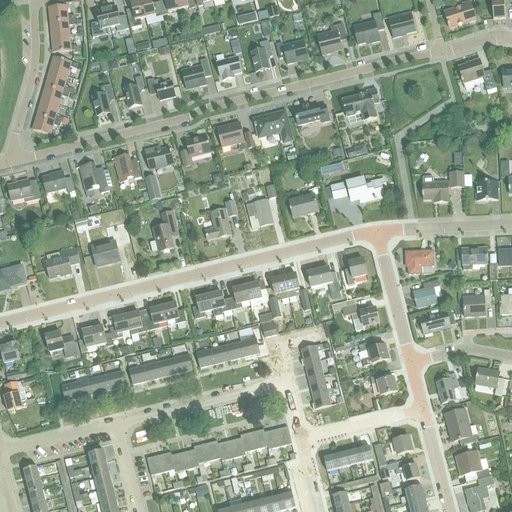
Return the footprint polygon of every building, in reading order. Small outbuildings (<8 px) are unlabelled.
[(152,0),(149,0),(142,2),(146,19),(148,27),(158,24),(157,18),(163,17),(159,3),(153,5),(152,0)] [(165,0),(166,2),(159,3),(163,17),(169,15),(169,13),(179,11),(176,0),(165,0)] [(176,0),(179,11),(189,8),(190,10),(196,9),(193,0),(176,0)] [(214,2),(213,0),(195,0),(198,8),(204,7),(204,5),(214,2)] [(492,1),(494,21),(506,20),(505,7),(511,7),(510,0),(498,0),(499,1),(492,1)] [(146,19),(142,2),(131,5),(132,10),(126,11),(131,30),(143,27),(141,20),(146,19)] [(445,14),(450,30),(476,21),(471,3),(463,6),(464,8),(445,14)] [(68,7),(49,8),(51,24),(76,21),(75,16),(69,17),(68,7)] [(117,8),(107,10),(111,29),(115,28),(117,29),(118,33),(129,30),(126,17),(120,18),(117,8)] [(270,19),(279,17),(277,8),(268,10),(270,19)] [(111,29),(107,10),(96,13),(99,23),(92,25),(93,39),(108,36),(107,31),(107,30),(111,29)] [(378,33),(385,31),(381,14),(373,16),(375,23),(354,28),(358,47),(371,43),(372,45),(380,43),(378,33)] [(248,16),(238,18),(240,27),(250,24),(248,16)] [(397,17),(388,19),(393,40),(402,38),(401,36),(406,35),(406,36),(417,33),(412,16),(398,19),(397,17)] [(76,26),(76,21),(51,24),(52,39),(70,37),(69,27),(76,26)] [(268,22),(261,24),(263,31),(269,30),(268,22)] [(341,43),(348,41),(344,25),(331,28),(332,34),(329,38),(328,37),(319,40),(318,37),(317,37),(322,57),(331,55),(330,54),(343,51),(341,43)] [(209,29),(203,30),(204,37),(211,36),(209,29)] [(188,42),(195,39),(194,33),(186,35),(188,42)] [(70,37),(52,39),(53,54),(79,52),(78,46),(71,47),(70,37)] [(161,41),(153,44),(154,49),(162,47),(161,41)] [(267,59),(273,58),(269,42),(260,44),(262,52),(251,54),(256,74),(270,71),(267,59)] [(284,48),(283,44),(276,46),(280,60),(286,59),(287,66),(294,64),(294,63),(309,60),(305,43),(284,48)] [(240,44),(233,46),(236,56),(243,54),(240,44)] [(136,56),(128,58),(130,64),(137,62),(136,56)] [(50,73),(68,78),(71,68),(81,71),(83,65),(79,64),(78,65),(54,58),(50,73)] [(238,58),(217,64),(221,80),(222,79),(223,82),(235,79),(234,76),(242,74),(238,58)] [(202,68),(182,73),(186,91),(200,87),(200,88),(207,86),(206,79),(212,78),(207,60),(201,62),(202,68)] [(472,65),(459,69),(466,92),(475,89),(474,87),(485,84),(488,96),(498,93),(491,72),(484,74),(480,61),(471,64),(472,65)] [(104,74),(110,73),(107,63),(102,65),(104,74)] [(504,90),(511,89),(511,70),(503,72),(504,90)] [(68,78),(50,73),(46,87),(70,94),(71,90),(65,88),(68,78)] [(138,87),(124,91),(129,110),(143,107),(139,93),(145,92),(142,78),(136,79),(138,87)] [(158,93),(160,102),(176,98),(172,82),(160,85),(159,81),(155,82),(154,80),(148,82),(151,95),(158,93)] [(108,103),(115,102),(111,86),(101,88),(103,96),(93,98),(97,118),(111,115),(108,103)] [(70,94),(46,87),(42,102),(60,107),(62,97),(69,99),(70,94)] [(374,105),(380,104),(377,90),(367,93),(368,95),(342,101),(347,119),(356,116),(362,114),(364,123),(377,120),(375,111),(376,111),(374,105)] [(42,102),(37,116),(62,123),(67,125),(69,125),(70,121),(67,120),(63,119),(57,117),(60,107),(42,102)] [(294,111),(298,127),(322,121),(323,125),(330,123),(326,107),(319,109),(318,105),(309,108),(308,107),(304,108),(304,109),(294,111)] [(286,113),(254,121),(256,125),(255,125),(255,128),(256,128),(259,139),(281,134),(284,144),(293,142),(286,113)] [(62,123),(37,116),(33,131),(51,136),(54,126),(60,128),(60,127),(62,123)] [(240,124),(218,130),(223,153),(231,151),(230,147),(245,144),(240,124)] [(252,134),(245,136),(249,150),(255,149),(252,134)] [(188,152),(181,154),(185,169),(193,167),(191,160),(212,154),(207,137),(194,140),(193,139),(186,141),(188,152)] [(348,153),(350,159),(367,154),(365,146),(355,149),(355,151),(348,153)] [(157,150),(146,152),(151,172),(174,166),(172,156),(173,155),(172,153),(171,153),(170,149),(158,152),(157,150)] [(421,154),(417,150),(412,155),(417,159),(421,154)] [(135,181),(142,179),(138,163),(131,164),(129,156),(115,160),(121,184),(128,182),(128,180),(134,178),(135,181)] [(509,162),(501,163),(502,178),(510,177),(509,162)] [(95,165),(80,169),(86,193),(87,199),(95,197),(94,191),(93,189),(100,187),(102,195),(110,193),(114,192),(109,172),(105,173),(104,171),(97,173),(95,165)] [(328,168),(320,169),(322,176),(329,174),(328,168)] [(55,176),(42,179),(46,195),(68,190),(69,194),(70,194),(71,200),(77,198),(75,193),(72,179),(66,180),(64,173),(55,175),(55,176)] [(451,190),(464,189),(464,174),(450,175),(451,190)] [(145,180),(151,202),(161,200),(155,178),(145,180)] [(424,202),(438,201),(438,204),(449,204),(448,184),(433,184),(433,178),(423,178),(423,185),(424,202)] [(369,202),(384,198),(382,190),(386,189),(384,182),(365,186),(364,180),(347,185),(351,203),(368,199),(369,202)] [(8,187),(12,203),(25,200),(26,204),(41,201),(37,182),(30,183),(29,181),(21,183),(21,184),(8,187)] [(498,190),(499,190),(499,183),(477,184),(478,195),(476,195),(477,203),(498,202),(498,190)] [(347,197),(344,185),(332,188),(334,200),(347,197)] [(266,189),(269,201),(277,199),(274,187),(266,189)] [(319,214),(314,196),(289,202),(294,220),(319,214)] [(246,206),(252,231),(273,226),(267,201),(246,206)] [(217,239),(231,236),(226,216),(229,216),(229,218),(237,216),(233,203),(226,204),(228,210),(224,211),(211,214),(215,230),(205,233),(207,241),(217,239)] [(179,237),(173,213),(162,216),(165,227),(153,230),(156,243),(150,244),(153,254),(159,252),(159,254),(174,250),(173,242),(171,243),(171,239),(179,237)] [(87,219),(75,222),(77,228),(88,225),(87,219)] [(112,243),(92,248),(97,269),(121,263),(116,246),(122,245),(118,229),(109,231),(110,236),(112,243)] [(48,264),(47,264),(51,281),(72,275),(70,267),(80,265),(76,250),(64,253),(59,254),(61,261),(48,264)] [(472,271),(472,266),(487,266),(486,250),(462,251),(463,262),(463,264),(463,271),(472,271)] [(511,251),(499,252),(500,268),(511,267),(511,251)] [(434,267),(433,252),(406,253),(406,262),(408,262),(409,276),(421,276),(421,268),(434,267)] [(367,277),(363,261),(349,264),(350,270),(345,271),(348,287),(355,285),(353,280),(367,277)] [(453,272),(458,267),(455,264),(450,269),(453,272)] [(498,282),(497,265),(489,265),(490,283),(498,282)] [(27,285),(23,268),(0,274),(0,272),(0,293),(5,292),(5,290),(27,285)] [(331,295),(341,293),(337,274),(330,275),(329,269),(307,274),(311,290),(329,285),(331,295)] [(296,275),(283,278),(288,298),(289,300),(296,298),(297,298),(295,291),(299,290),(300,290),(296,275)] [(283,278),(271,281),(273,288),(275,296),(276,296),(280,295),(281,302),(282,301),(289,300),(288,298),(283,278)] [(417,310),(438,305),(434,289),(440,288),(438,281),(423,285),(424,291),(413,294),(417,310)] [(258,284),(246,287),(249,303),(251,309),(259,308),(258,305),(269,303),(266,291),(260,292),(258,284)] [(235,298),(229,300),(232,312),(242,309),(241,304),(249,303),(246,287),(233,290),(235,298)] [(500,296),(495,296),(496,303),(500,302),(501,316),(511,315),(511,290),(508,290),(509,296),(500,297),(500,296)] [(306,291),(300,293),(301,297),(304,313),(311,311),(306,291)] [(495,299),(490,300),(490,292),(484,292),(484,298),(465,299),(466,319),(485,318),(485,307),(491,307),(491,304),(495,304),(495,299)] [(221,294),(209,297),(213,312),(214,318),(222,316),(222,314),(232,312),(229,300),(223,301),(221,294)] [(199,308),(193,309),(196,321),(206,318),(205,314),(213,312),(209,297),(197,300),(199,308)] [(276,299),(270,300),(273,313),(272,313),(273,315),(274,320),(281,318),(277,303),(276,299)] [(354,301),(332,307),(333,313),(343,310),(345,318),(352,316),(353,322),(356,333),(364,331),(364,328),(379,324),(376,310),(357,314),(356,307),(354,301)] [(176,305),(163,308),(167,323),(168,327),(170,329),(175,328),(176,325),(186,323),(183,311),(178,313),(176,305)] [(167,323),(163,308),(150,311),(152,319),(147,320),(149,332),(160,330),(159,325),(167,323)] [(452,312),(420,320),(424,336),(440,332),(439,330),(450,327),(450,326),(455,324),(452,312)] [(149,332),(147,320),(141,322),(139,314),(126,317),(130,332),(131,337),(149,332)] [(130,332),(126,317),(114,320),(116,328),(110,329),(111,334),(113,341),(123,338),(122,334),(130,332)] [(262,326),(265,339),(277,336),(274,324),(262,326)] [(103,327),(93,330),(97,347),(107,344),(108,348),(114,346),(113,341),(111,334),(105,336),(103,327)] [(97,347),(93,330),(82,332),(85,341),(79,342),(82,354),(88,353),(87,349),(97,347)] [(61,334),(46,337),(50,354),(64,350),(65,354),(67,359),(78,357),(76,351),(73,337),(63,340),(61,334)] [(256,340),(241,344),(245,359),(260,355),(256,340)] [(343,343),(335,346),(337,354),(346,352),(343,343)] [(360,362),(363,361),(364,368),(389,361),(386,347),(375,350),(373,343),(359,347),(361,354),(359,355),(360,362)] [(20,360),(16,344),(9,346),(9,347),(1,349),(5,365),(16,362),(17,368),(24,366),(22,360),(20,360)] [(241,344),(227,347),(230,363),(245,359),(241,344)] [(302,361),(301,362),(303,368),(304,368),(304,367),(305,367),(320,363),(318,353),(323,352),(322,346),(316,348),(309,349),(308,349),(308,350),(301,351),(304,361),(302,362),(302,361)] [(133,347),(125,349),(127,358),(135,356),(133,347)] [(227,347),(212,351),(216,366),(230,363),(227,347)] [(216,366),(212,351),(197,355),(201,370),(216,366)] [(174,360),(178,376),(193,372),(189,357),(174,360)] [(174,360),(159,364),(163,379),(178,376),(174,360)] [(320,363),(305,367),(309,381),(324,377),(320,363)] [(163,379),(159,364),(145,368),(149,383),(163,379)] [(149,383),(145,368),(130,371),(134,387),(149,383)] [(478,370),(475,386),(496,390),(495,396),(502,398),(505,381),(498,379),(499,374),(478,370)] [(25,373),(20,374),(20,373),(8,377),(9,382),(26,378),(25,373)] [(122,373),(107,377),(110,392),(126,389),(122,373)] [(382,397),(398,393),(394,379),(388,381),(386,375),(371,379),(373,385),(378,384),(382,397)] [(436,383),(442,405),(456,402),(453,391),(459,389),(456,375),(449,377),(450,380),(436,383)] [(110,392),(107,377),(92,381),(96,396),(110,392)] [(328,392),(324,377),(309,381),(312,396),(328,392)] [(35,386),(34,380),(18,384),(5,388),(8,398),(5,398),(8,413),(37,406),(35,400),(27,402),(24,389),(35,386)] [(96,396),(92,381),(77,384),(81,400),(96,396)] [(81,400),(77,384),(62,388),(66,403),(81,400)] [(328,392),(312,396),(316,411),(331,407),(329,398),(335,396),(333,391),(328,392)] [(506,412),(502,408),(497,412),(501,416),(506,412)] [(472,438),(465,411),(445,416),(447,423),(449,423),(454,443),(459,442),(461,447),(478,443),(477,437),(472,438)] [(288,428),(277,431),(281,448),(293,446),(288,428)] [(264,431),(252,434),(256,451),(268,448),(265,434),(264,431)] [(277,431),(265,434),(268,448),(269,451),(281,448),(277,431)] [(256,451),(252,434),(240,437),(241,440),(245,454),(256,451)] [(413,453),(409,438),(394,442),(397,457),(413,453)] [(241,440),(230,443),(234,460),(246,457),(245,454),(241,440)] [(217,443),(206,446),(210,463),(221,460),(222,460),(218,446),(217,443)] [(234,460),(230,443),(218,446),(222,460),(221,460),(222,463),(234,460)] [(210,463),(206,446),(194,449),(195,452),(198,466),(205,464),(207,463),(209,463),(210,463)] [(381,446),(374,447),(380,468),(387,467),(381,446)] [(370,448),(358,451),(362,465),(373,462),(370,448)] [(362,465),(358,451),(347,454),(350,467),(362,465)] [(92,468),(107,464),(104,452),(89,456),(92,468)] [(195,452),(183,455),(187,472),(199,469),(198,466),(195,452)] [(478,482),(490,478),(489,474),(488,470),(482,472),(477,452),(456,458),(461,478),(476,474),(478,482)] [(171,454),(159,457),(163,474),(169,473),(170,478),(176,477),(175,475),(174,472),(175,472),(172,458),(172,457),(171,454)] [(347,454),(336,457),(339,470),(350,467),(347,454)] [(183,455),(172,457),(172,458),(175,472),(174,472),(175,475),(187,472),(183,455)] [(163,474),(159,457),(147,460),(151,477),(163,474)] [(339,470),(336,457),(324,460),(327,473),(339,470)] [(107,464),(92,468),(95,480),(110,476),(107,464)] [(397,464),(387,467),(380,468),(379,469),(382,481),(390,479),(389,473),(396,471),(397,476),(406,474),(408,483),(420,480),(416,466),(399,470),(397,464)] [(27,483),(40,480),(38,468),(24,471),(27,483)] [(110,476),(95,480),(98,492),(113,488),(110,476)] [(490,478),(478,482),(480,489),(465,492),(469,508),(470,511),(485,511),(487,511),(484,500),(490,499),(487,488),(494,487),(492,478),(490,478)] [(40,480),(27,483),(29,495),(43,491),(40,480)] [(236,480),(231,481),(235,495),(240,494),(236,480)] [(390,483),(379,486),(383,498),(386,497),(387,499),(390,498),(389,497),(393,496),(390,483)] [(374,500),(379,499),(376,487),(371,488),(374,500)] [(408,504),(425,500),(422,487),(405,492),(408,504)] [(116,500),(113,488),(98,492),(101,504),(116,500)] [(195,490),(196,495),(197,498),(203,497),(201,489),(195,490)] [(46,502),(43,491),(29,495),(32,506),(46,502)] [(336,509),(350,506),(347,494),(333,498),(336,509)] [(292,495),(280,498),(283,511),(285,511),(296,509),(292,495)] [(283,511),(280,498),(267,501),(270,511),(283,511)] [(374,500),(370,501),(372,506),(375,505),(377,511),(382,510),(379,499),(374,500)] [(118,511),(116,500),(101,504),(102,511),(118,511)] [(428,511),(425,500),(408,504),(410,511),(428,511)] [(270,511),(267,501),(255,504),(257,511),(270,511)] [(48,511),(46,502),(32,506),(33,511),(48,511)]
